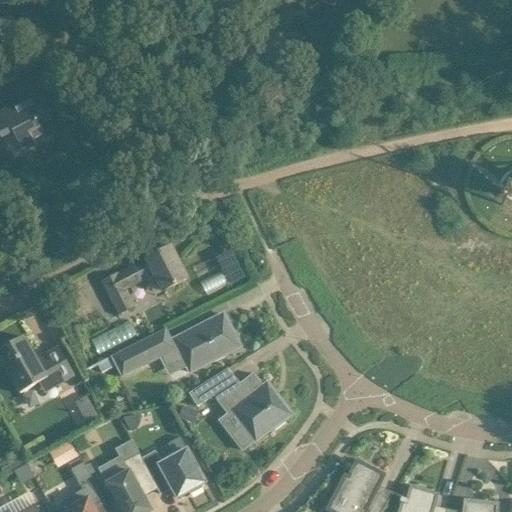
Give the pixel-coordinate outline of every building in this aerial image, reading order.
[(310,0),(334,9),(334,8),(333,7),(336,0),(310,0)] [(13,18),(0,19),(0,28),(3,47),(12,45),(36,41),(33,28),(16,31),(13,18)] [(0,114),(0,135),(4,143),(16,137),(25,153),(60,135),(40,97),(55,89),(44,69),(0,93),(9,109),(0,114)] [(501,189),(502,191),(503,194),(504,196),(506,198),(508,200),(511,201),(511,200),(511,171),(511,172),(509,172),(507,174),(506,175),(505,175),(503,177),(502,180),(501,182),(501,184),(501,186),(501,188),(501,189)] [(103,284),(112,302),(119,315),(134,308),(125,290),(153,275),(163,293),(187,280),(170,249),(103,284)] [(133,346),(113,357),(123,378),(144,367),(160,359),(165,367),(183,359),(190,373),(212,362),(213,364),(225,358),(224,356),(240,348),(223,316),(171,343),(165,330),(133,346)] [(127,322),(94,343),(101,354),(134,333),(127,322)] [(70,335),(77,355),(88,351),(80,331),(70,335)] [(6,348),(0,351),(0,360),(20,395),(39,385),(41,390),(58,380),(61,385),(74,377),(58,349),(37,361),(24,338),(14,344),(13,341),(4,346),(6,348)] [(291,416),(287,411),(289,410),(284,402),(282,404),(278,399),(273,402),(253,375),(222,399),(234,414),(236,412),(245,424),(230,436),(242,451),(255,442),(256,443),(273,430),(275,432),(286,424),(284,422),(291,416)] [(189,395),(197,408),(219,393),(211,381),(189,395)] [(87,397),(75,403),(87,424),(98,417),(87,397)] [(195,411),(183,406),(178,419),(190,424),(195,411)] [(139,417),(124,421),(131,434),(137,431),(140,424),(139,417)] [(44,442),(28,451),(32,458),(49,449),(44,442)] [(54,452),(62,467),(79,457),(70,442),(54,452)] [(155,455),(143,461),(142,461),(155,484),(154,484),(160,495),(172,488),(177,499),(189,493),(191,495),(202,489),(200,486),(205,484),(187,451),(172,459),(171,456),(159,463),(155,455)] [(142,461),(143,461),(139,455),(123,464),(129,473),(106,485),(121,511),(151,511),(141,492),(154,484),(155,484),(142,461)] [(2,469),(5,476),(29,463),(26,456),(2,469)] [(62,503),(66,511),(95,511),(93,507),(104,501),(80,459),(69,465),(80,485),(83,491),(62,503)] [(328,511),(329,511),(382,511),(393,494),(378,488),(383,477),(373,472),(375,468),(361,462),(360,465),(357,463),(353,471),(351,470),(348,475),(350,476),(348,479),(345,477),(328,511)] [(447,511),(434,508),(437,496),(431,495),(431,492),(419,488),(418,491),(411,489),(408,500),(401,499),(400,504),(402,505),(400,511),(447,511)] [(10,511),(9,508),(1,511),(38,511),(33,503),(17,511),(10,511)] [(464,511),(451,511),(447,511),(496,511),(497,506),(465,503),(464,511)]
